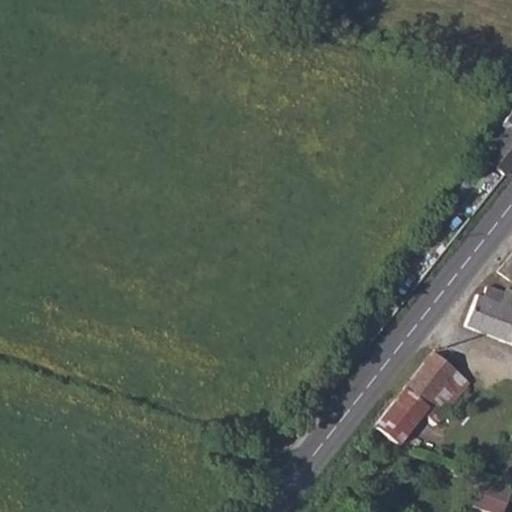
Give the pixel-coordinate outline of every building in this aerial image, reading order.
[(511,108),(511,109),(502,122),(507,126),(484,158),(504,174),(511,163),(511,108)] [(511,250),(497,269),(510,278),(511,279),(511,250)] [(472,299),(464,325),(509,344),(511,337),(511,289),(488,280),(472,299)] [(430,354),(402,389),(425,407),(452,370),(430,354)] [(425,407),(421,412),(436,423),(467,382),(452,370),(425,407)] [(402,389),(372,429),(395,446),(421,412),(425,407),(402,389)] [(498,486),(481,480),(472,506),(489,511),(498,486)] [(498,486),(489,511),(503,511),(511,490),(498,486)]
